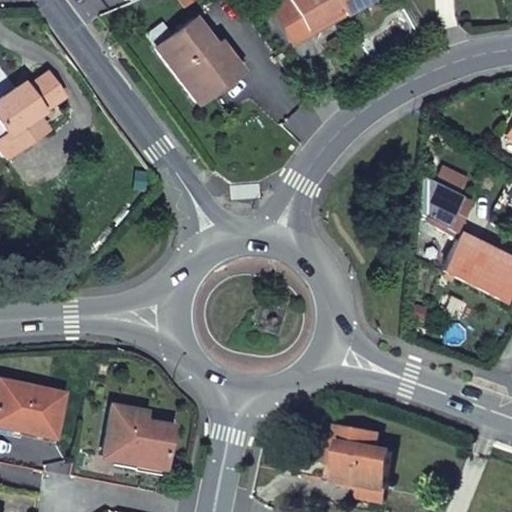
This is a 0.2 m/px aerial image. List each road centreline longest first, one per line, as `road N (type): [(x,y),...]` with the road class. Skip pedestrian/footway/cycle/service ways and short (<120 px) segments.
road 1 (residential): [(294,220),(305,185),(365,109),(431,73),(511,51)]
road 2 (tertiary): [(227,227),(46,0)]
road 3 (primary): [(336,366),(408,380),(511,419)]
road 4 (primary): [(0,326),(180,323)]
road 5 (primary): [(336,366),(352,341),(355,282),(342,255),(294,220)]
road 6 (residential): [(215,511),(240,391)]
